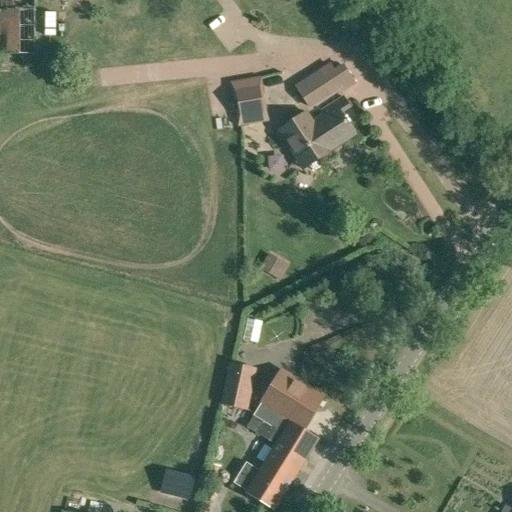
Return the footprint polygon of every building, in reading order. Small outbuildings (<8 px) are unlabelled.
[(4,52),(44,50),(42,6),(2,8),(4,52)] [(225,30),(238,50),(251,41),(238,22),(225,30)] [(355,84),(343,66),(323,79),(319,73),(296,87),(309,107),(342,87),(344,91),(355,84)] [(270,122),(262,77),(230,83),(232,100),(235,99),(237,110),(234,111),(237,128),(270,122)] [(354,135),(341,114),(349,109),(343,98),(319,113),(322,116),(304,128),(298,119),(278,131),(295,158),(308,150),(314,158),(339,142),(340,144),(354,135)] [(279,279),(288,264),(267,252),(259,267),(279,279)] [(262,323),(248,319),(244,340),(258,343),(262,323)] [(248,411),(257,369),(229,363),(220,405),(248,411)] [(277,414),(303,430),(324,397),(282,371),(256,412),(260,415),(263,410),(275,418),(277,414)] [(277,414),(275,418),(263,410),(260,415),(256,412),(247,426),(276,444),(259,471),(245,463),(233,483),(246,491),(245,492),(274,510),(281,499),(282,499),(292,482),(318,440),(303,430),(277,414)] [(218,465),(207,462),(204,473),(216,475),(218,465)]
